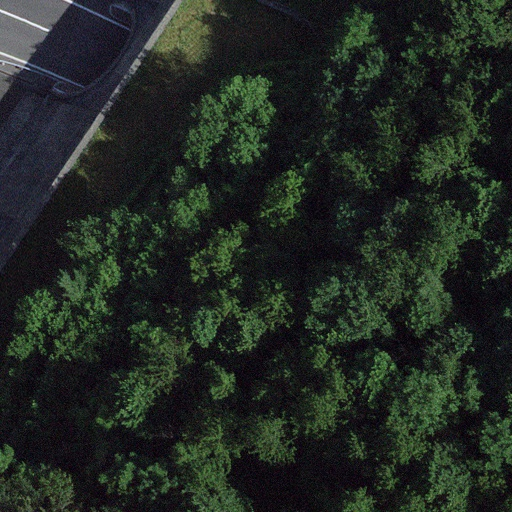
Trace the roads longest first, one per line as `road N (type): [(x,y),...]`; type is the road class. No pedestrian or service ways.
road 1 (motorway): [(511,246),(0,11)]
road 2 (motorway): [(0,294),(418,511)]
